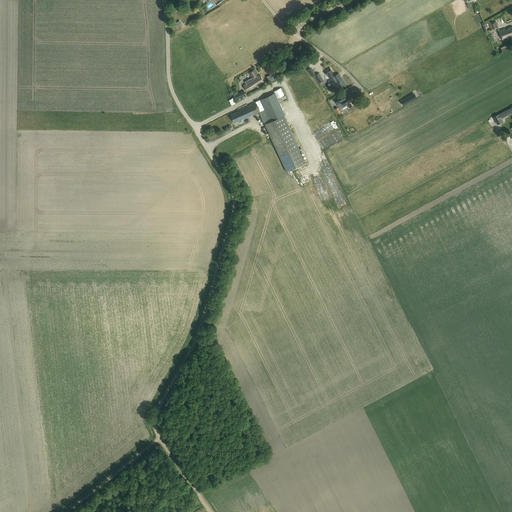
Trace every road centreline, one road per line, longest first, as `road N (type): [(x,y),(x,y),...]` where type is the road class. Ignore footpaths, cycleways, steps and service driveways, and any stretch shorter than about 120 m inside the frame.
road 1 (track): [(159,438),(153,420),(201,325),(232,213),(233,194),(217,165)]
road 2 (unclassified): [(217,165),(170,87),(163,0)]
road 3 (unclassified): [(362,90),(262,0)]
